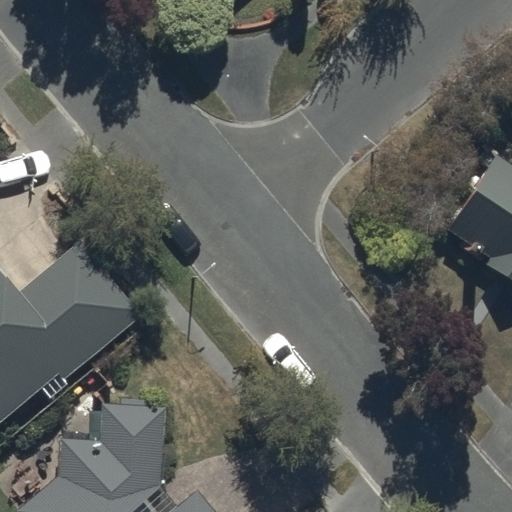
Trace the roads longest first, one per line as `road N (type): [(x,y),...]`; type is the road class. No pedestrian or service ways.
road 1 (residential): [(218,213),(470,511)]
road 2 (residential): [(218,213),(484,0)]
road 3 (residential): [(39,0),(218,213)]
